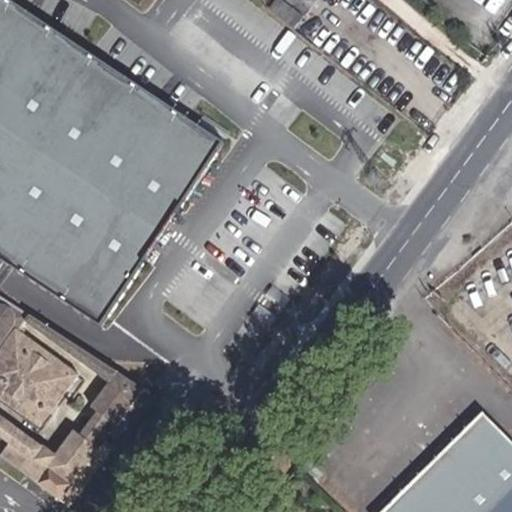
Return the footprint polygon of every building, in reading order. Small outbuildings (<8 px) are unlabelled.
[(225,146),(1,0),(0,0),(0,262),(100,327),(225,146)] [(127,15),(139,0),(111,0),(111,1),(127,15)] [(295,30),(305,18),(282,0),(276,0),(270,9),(295,30)] [(317,0),(286,0),(306,15),(317,0)] [(250,89),(275,108),(286,95),(290,98),(299,86),(295,83),(310,64),(285,44),(250,89)] [(314,67),(310,64),(295,83),(299,86),(314,67)] [(0,394),(40,426),(60,400),(51,392),(69,371),(49,355),(47,358),(17,334),(26,323),(30,317),(0,297),(0,394)] [(124,395),(133,384),(30,317),(26,323),(124,395)] [(51,392),(60,400),(77,378),(69,371),(51,392)] [(113,411),(127,422),(149,395),(134,385),(113,411)] [(113,411),(86,443),(100,455),(127,422),(113,411)] [(511,511),(511,443),(484,416),(386,511),(511,511)] [(0,417),(0,436),(6,440),(58,476),(68,465),(0,417)] [(0,455),(64,499),(74,487),(58,476),(6,440),(0,448),(0,455)] [(74,487),(100,455),(86,443),(68,465),(58,476),(74,487)]
